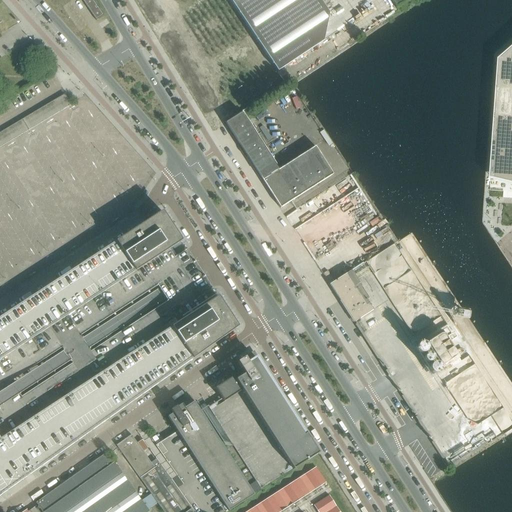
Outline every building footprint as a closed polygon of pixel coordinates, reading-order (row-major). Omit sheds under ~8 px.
[(81,0),(83,2),(86,6),(96,21),(103,15),(93,1),(92,0),(81,0)] [(230,0),(277,71),(323,41),(328,14),(319,0),(230,0)] [(511,49),(499,60),(491,178),(511,183),(511,49)] [(0,133),(0,147),(70,106),(70,105),(64,95),(0,133)] [(242,114),(226,124),(263,181),(281,209),(334,175),(316,147),(279,171),(242,114)] [(168,251),(182,242),(162,211),(117,241),(128,259),(136,271),(165,253),(168,251)] [(128,259),(117,241),(99,252),(119,282),(136,271),(128,259)] [(85,305),(67,316),(50,327),(33,339),(15,350),(0,360),(0,439),(7,435),(17,428),(35,417),(52,405),(69,394),(86,383),(104,371),(121,360),(138,349),(155,338),(172,326),(204,306),(200,300),(214,291),(211,288),(199,269),(188,251),(185,247),(172,256),(168,251),(165,253),(136,271),(119,282),(102,294),(85,305)] [(119,282),(99,252),(82,263),(102,294),(119,282)] [(102,294),(82,263),(65,274),(85,305),(102,294)] [(352,272),(351,270),(329,284),(354,323),(355,322),(373,310),(367,300),(369,299),(352,272)] [(85,305),(65,274),(47,286),(67,316),(85,305)] [(67,316),(47,286),(30,297),(50,327),(67,316)] [(50,327),(30,297),(13,308),(33,339),(50,327)] [(194,359),(234,330),(238,328),(217,297),(204,306),(172,326),(180,338),(188,350),(194,359)] [(33,339),(13,308),(0,316),(0,326),(15,350),(33,339)] [(0,360),(15,350),(0,326),(0,360)] [(180,338),(172,326),(155,338),(177,370),(194,359),(188,350),(180,338)] [(441,331),(415,348),(433,375),(459,358),(441,331)] [(177,370),(155,338),(138,349),(160,382),(177,370)] [(160,382),(138,349),(121,360),(143,394),(160,382)] [(242,371),(215,388),(221,399),(224,402),(242,391),(292,469),(293,470),(319,454),(261,364),(259,365),(253,356),(246,361),(244,358),(237,363),(242,371)] [(143,394),(121,360),(104,371),(127,406),(143,394)] [(127,406),(104,371),(86,383),(110,418),(127,406)] [(110,418),(86,383),(69,394),(93,430),(110,418)] [(224,402),(221,399),(208,406),(261,488),(292,469),(242,391),(224,402)] [(93,430),(69,394),(52,405),(76,442),(93,430)] [(255,495),(217,438),(194,401),(190,404),(188,400),(177,407),(176,406),(170,410),(173,414),(168,417),(172,423),(177,432),(155,446),(161,455),(183,485),(177,489),(193,511),(228,511),(229,511),(255,495)] [(76,442),(52,405),(35,417),(59,454),(76,442)] [(59,454),(35,417),(17,428),(43,466),(59,454)] [(0,439),(0,495),(43,466),(17,428),(7,435),(0,439)] [(192,511),(189,508),(159,464),(154,468),(131,435),(116,446),(151,494),(157,503),(163,511),(192,511)] [(148,511),(147,511),(147,510),(157,503),(151,494),(141,501),(139,499),(134,492),(125,480),(120,472),(113,462),(108,455),(107,453),(36,503),(37,505),(38,506),(37,507),(38,510),(39,509),(42,511),(41,511),(148,511)] [(316,467),(305,474),(315,490),(326,483),(316,467)] [(305,474),(294,481),(304,497),(315,490),(305,474)] [(294,481),(283,489),(293,504),(304,497),(294,481)] [(283,489),(272,496),(282,511),(293,504),(283,489)] [(272,496),(261,503),(266,511),(280,511),(282,511),(272,496)] [(329,496),(313,506),(317,511),(327,511),(336,507),(329,496)] [(266,511),(261,503),(250,510),(251,511),(266,511)]
